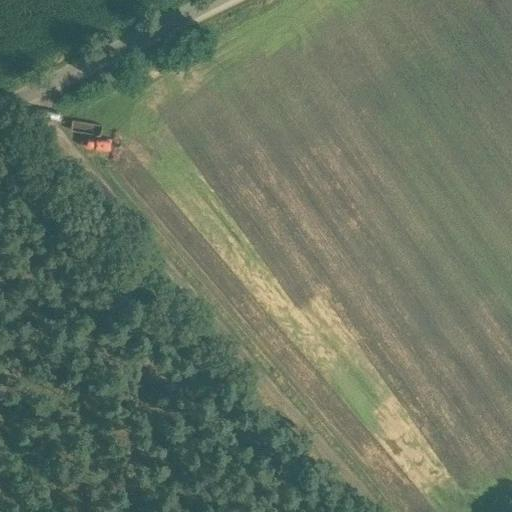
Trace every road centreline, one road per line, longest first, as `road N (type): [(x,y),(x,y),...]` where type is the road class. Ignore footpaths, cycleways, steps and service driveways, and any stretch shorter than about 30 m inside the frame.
road 1 (track): [(377,511),(18,99)]
road 2 (unclassified): [(0,108),(215,0)]
